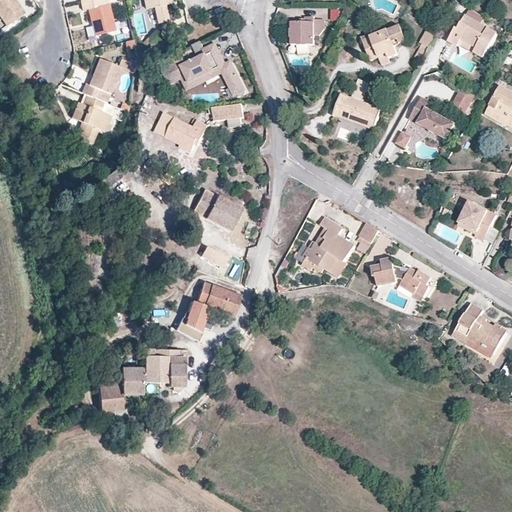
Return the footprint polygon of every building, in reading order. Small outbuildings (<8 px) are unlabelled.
[(23,15),(13,0),(0,0),(0,29),(0,30),(23,15)] [(115,31),(108,0),(85,0),(81,1),(80,1),(83,10),(88,9),(95,36),(115,31)] [(171,4),(170,0),(144,0),(146,9),(154,7),(158,24),(169,21),(165,5),(171,4)] [(485,18),(470,9),(466,16),(481,25),(485,18)] [(208,19),(215,15),(213,10),(206,14),(208,19)] [(498,35),(481,25),(466,16),(458,30),(461,31),(458,35),(454,33),(449,42),(458,48),(460,45),(462,40),(477,49),(475,54),(484,59),(498,35)] [(320,36),(325,28),(325,21),(315,21),(315,18),(305,18),(305,20),(305,23),(301,23),(292,23),(292,30),(291,30),(291,39),(292,39),(292,46),(315,46),(315,36),(320,36)] [(363,41),(392,29),(391,26),(380,30),(378,26),(365,32),(366,36),(362,38),(363,41)] [(395,46),(407,42),(400,26),(392,29),(363,41),(371,62),(379,58),(382,66),(390,62),(389,59),(398,55),(395,46)] [(150,47),(165,40),(156,31),(150,36),(153,39),(148,43),(150,47)] [(422,62),(436,37),(427,31),(420,43),(423,45),(416,57),(422,62)] [(148,43),(153,39),(150,36),(142,44),(145,46),(148,43)] [(477,49),(462,40),(460,45),(475,54),(477,49)] [(135,48),(133,41),(125,42),(127,50),(135,48)] [(235,71),(231,63),(226,66),(222,58),(216,61),(212,53),(207,56),(204,51),(200,43),(193,46),(200,60),(195,62),(195,61),(191,63),(191,64),(187,66),(184,60),(164,70),(171,85),(182,79),(188,76),(191,83),(214,71),(216,75),(223,71),(224,74),(225,76),(235,71)] [(222,58),(215,45),(204,51),(207,56),(212,53),(216,61),(222,58)] [(137,69),(141,64),(137,56),(133,61),(122,57),(121,60),(132,63),(131,67),(137,69)] [(106,104),(121,68),(134,73),(137,69),(131,67),(132,63),(121,60),(119,64),(116,63),(115,66),(99,59),(93,76),(95,77),(92,86),(89,85),(86,84),(82,94),(86,95),(106,104)] [(146,95),(149,69),(139,75),(138,92),(146,95)] [(188,92),(224,74),(223,71),(216,75),(214,71),(191,83),(188,76),(182,79),(188,92)] [(239,80),(235,71),(225,76),(229,85),(239,80)] [(246,94),(239,80),(229,85),(235,96),(238,95),(239,97),(246,94)] [(382,110),(362,103),(370,84),(359,80),(352,99),(341,95),(335,113),(375,128),(382,110)] [(511,92),(502,87),(489,109),(509,121),(507,125),(511,128),(511,92)] [(472,118),(482,101),(462,90),(452,107),(472,118)] [(107,124),(110,116),(114,106),(106,104),(86,95),(82,105),(78,103),(72,119),(81,122),(86,125),(81,137),(80,140),(91,144),(97,129),(104,132),(105,130),(108,131),(110,125),(107,124)] [(455,125),(432,112),(435,106),(422,99),(414,113),(423,118),(419,124),(448,140),(455,125)] [(129,112),(130,105),(123,103),(120,109),(129,112)] [(244,118),(243,105),(209,109),(210,115),(214,114),(215,122),(229,120),(230,128),(242,127),(241,119),(244,118)] [(509,121),(489,109),(486,114),(507,125),(509,121)] [(375,128),(335,113),(334,115),(374,130),(375,128)] [(419,124),(423,118),(414,113),(410,120),(419,124)] [(201,142),(208,127),(195,120),(191,127),(165,114),(156,133),(181,145),(193,151),(195,146),(198,140),(201,142)] [(81,137),(86,125),(81,122),(76,135),(81,137)] [(405,149),(411,138),(403,134),(397,144),(405,149)] [(193,151),(181,145),(180,148),(191,154),(193,151)] [(112,186),(127,173),(121,166),(100,181),(106,189),(111,185),(112,186)] [(78,181),(74,175),(61,183),(65,189),(78,181)] [(230,232),(242,209),(204,190),(193,212),(230,232)] [(492,227),(497,216),(471,203),(460,224),(478,233),(477,236),(476,238),(484,242),(485,241),(492,227)] [(345,263),(356,246),(339,236),(344,229),(326,218),(321,226),(326,229),(316,244),(313,250),(310,249),(305,257),(307,259),(325,270),(335,276),(343,262),(345,263)] [(380,231),(368,224),(361,238),(372,244),(380,231)] [(478,233),(460,224),(459,227),(477,236),(478,233)] [(494,245),(501,232),(492,227),(485,241),(494,245)] [(372,244),(361,238),(357,241),(370,248),(372,244)] [(229,257),(207,244),(201,254),(223,267),(229,257)] [(325,270),(307,259),(303,266),(312,272),(314,269),(323,274),(325,270)] [(431,278),(420,271),(419,273),(412,269),(410,272),(402,270),(402,269),(395,267),(393,259),(382,262),(383,266),(372,268),(374,278),(377,277),(379,287),(398,283),(397,279),(404,281),(401,286),(415,295),(416,293),(425,298),(431,288),(426,286),(431,278)] [(279,278),(284,268),(287,269),(290,263),(285,260),(276,277),(278,286),(281,285),(279,278)] [(340,279),(348,265),(345,263),(343,262),(335,276),(340,279)] [(202,314),(205,306),(233,316),(240,296),(203,283),(196,303),(192,302),(188,313),(186,319),(183,317),(176,330),(198,342),(202,334),(199,333),(201,327),(206,316),(202,314)] [(425,298),(416,293),(415,295),(414,297),(422,302),(425,298)] [(493,332),(488,329),(488,328),(487,323),(487,320),(481,316),(484,311),(473,304),(456,333),(478,346),(480,343),(490,349),(492,346),(498,349),(507,334),(506,330),(499,326),(495,328),(493,332)] [(490,349),(480,343),(478,346),(456,333),(453,337),(492,360),(498,349),(492,346),(490,349)] [(184,388),(185,358),(180,358),(180,350),(145,350),(145,383),(168,383),(168,388),(172,388),(179,388),(184,388)] [(121,383),(120,369),(120,355),(109,355),(108,371),(91,372),(92,387),(98,386),(121,383)] [(212,376),(221,361),(214,357),(205,372),(212,376)] [(142,395),(142,369),(120,369),(121,383),(98,386),(100,411),(115,414),(126,412),(121,395),(142,395)]
